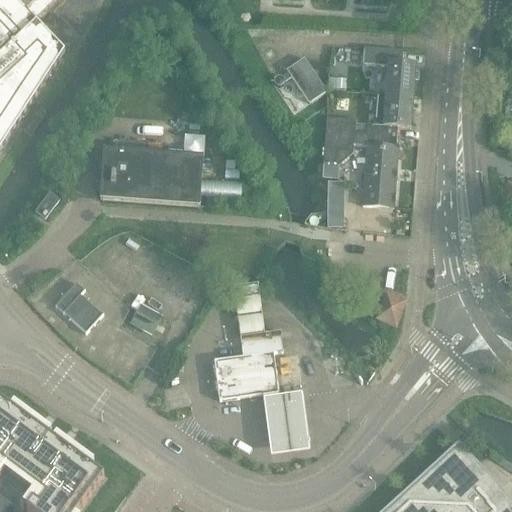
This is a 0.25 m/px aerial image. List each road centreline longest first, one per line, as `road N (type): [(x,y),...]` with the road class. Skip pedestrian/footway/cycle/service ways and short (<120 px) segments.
road 1 (tertiary): [(0,342),(217,485),(277,502),(337,479),(445,351),(474,329)]
road 2 (tertiary): [(462,91),(449,113),(445,219),(455,288),(474,329)]
road 3 (tertiary): [(502,302),(476,227),(462,91)]
